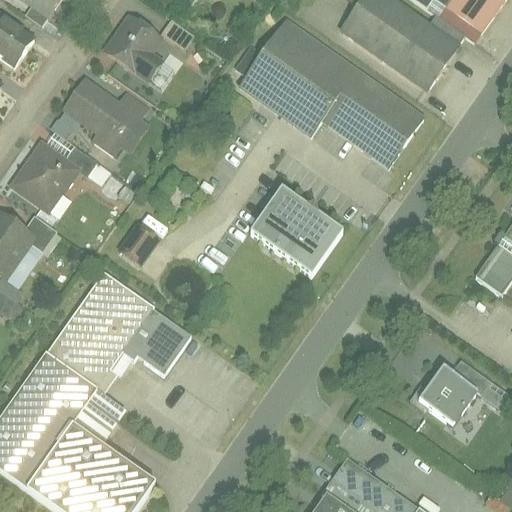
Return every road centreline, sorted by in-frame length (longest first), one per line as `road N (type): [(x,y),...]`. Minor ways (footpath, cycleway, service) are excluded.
road 1 (unclassified): [(200,511),(511,64)]
road 2 (residential): [(98,0),(0,140)]
